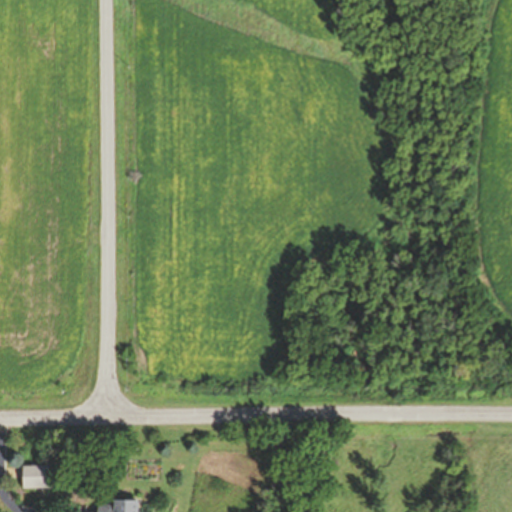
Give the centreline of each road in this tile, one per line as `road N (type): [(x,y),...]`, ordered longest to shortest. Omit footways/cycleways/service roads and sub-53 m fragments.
road 1 (residential): [(0,415),(511,410)]
road 2 (residential): [(109,415),(108,0)]
